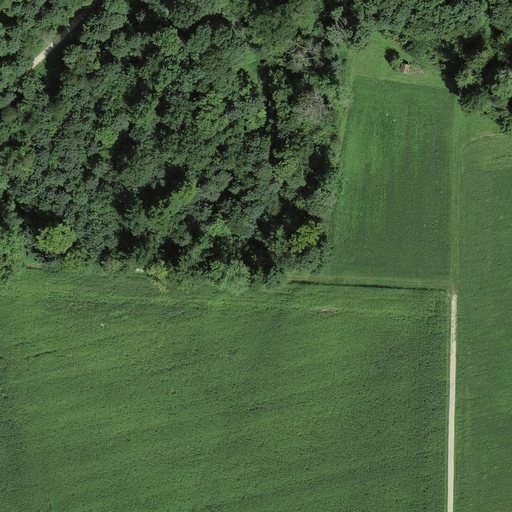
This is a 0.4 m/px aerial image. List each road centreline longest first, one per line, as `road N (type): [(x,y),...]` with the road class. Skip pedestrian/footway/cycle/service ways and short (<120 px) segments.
road 1 (track): [(450,511),(453,292)]
road 2 (track): [(0,86),(92,0)]
